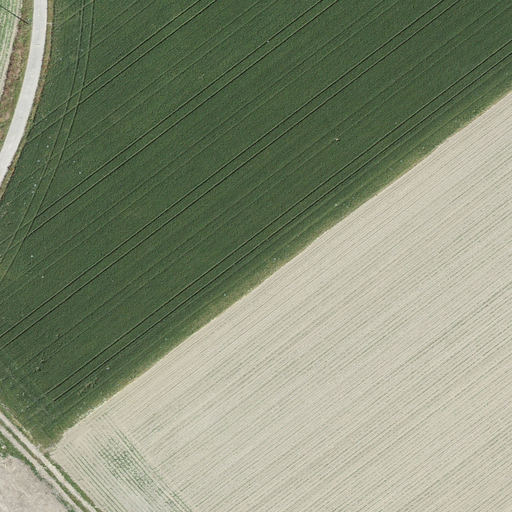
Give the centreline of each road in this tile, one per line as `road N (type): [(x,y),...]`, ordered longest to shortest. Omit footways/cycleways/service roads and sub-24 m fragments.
road 1 (track): [(0,176),(36,0)]
road 2 (track): [(0,422),(84,511)]
